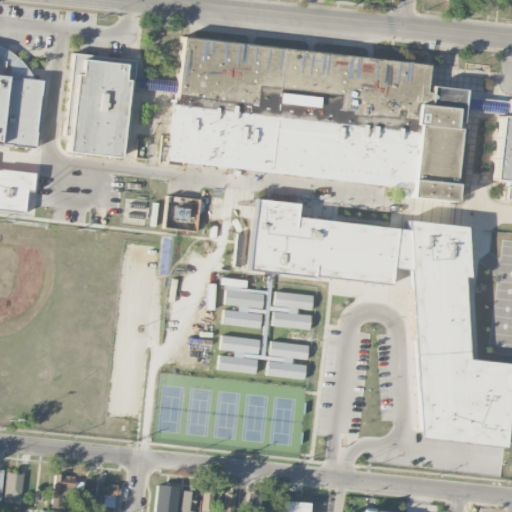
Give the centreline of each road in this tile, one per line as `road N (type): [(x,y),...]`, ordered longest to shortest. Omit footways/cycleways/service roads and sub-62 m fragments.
road 1 (residential): [(511,498),(0,444)]
road 2 (tertiary): [(511,36),(166,0)]
